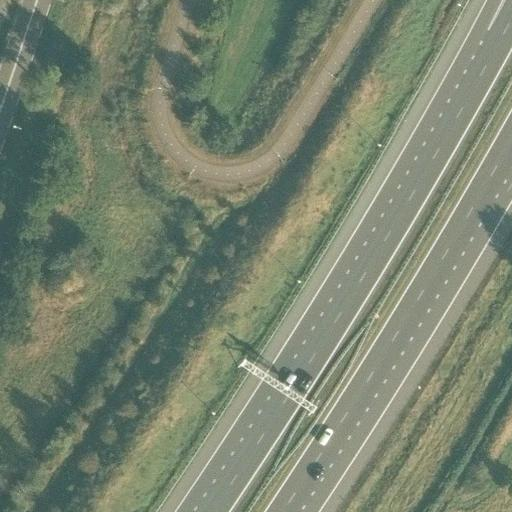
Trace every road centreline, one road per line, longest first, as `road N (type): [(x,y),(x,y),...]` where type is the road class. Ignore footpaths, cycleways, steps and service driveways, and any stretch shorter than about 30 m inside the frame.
road 1 (motorway): [(502,36),(211,511)]
road 2 (motorway): [(282,511),(511,137)]
road 3 (secondary): [(0,114),(38,0)]
